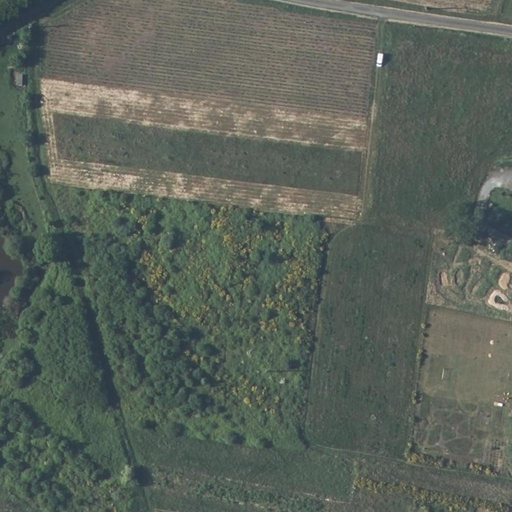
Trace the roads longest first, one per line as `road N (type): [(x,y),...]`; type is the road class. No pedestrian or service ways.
road 1 (track): [(379,14),(355,226),(324,243),(301,448),(511,483)]
road 2 (track): [(148,511),(40,161),(40,11)]
road 3 (residential): [(511,32),(300,0)]
road 4 (track): [(0,392),(26,349),(47,336),(71,274)]
